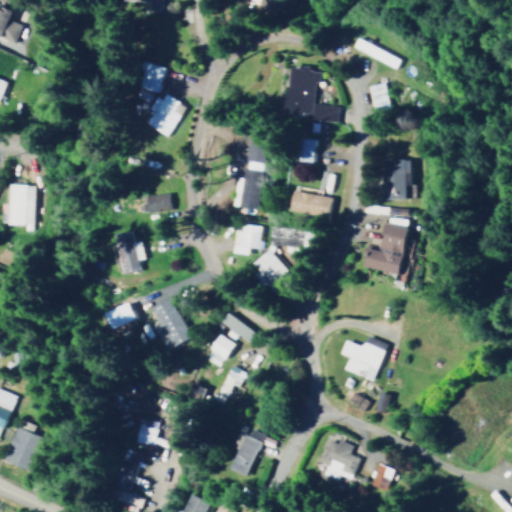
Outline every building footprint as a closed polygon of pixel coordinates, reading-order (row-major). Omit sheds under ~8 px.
[(145,0),(146,9),(158,9),(157,0),(145,0)] [(254,0),(253,4),(274,9),(276,0),(254,0)] [(0,37),(11,42),(18,24),(5,18),(8,12),(0,9),(0,37)] [(161,66),(139,60),(132,84),(153,91),(161,66)] [(311,102),(312,80),(317,80),(317,70),(307,70),(307,65),(286,64),(283,110),(303,111),(302,119),(333,121),(334,104),(311,102)] [(369,110),(385,108),(381,82),(365,84),(369,110)] [(176,114),(169,110),(175,100),(158,90),(146,110),(148,111),(142,122),(163,135),(176,114)] [(293,160),(311,161),(311,138),(294,137),(293,160)] [(243,162),(258,163),(259,143),(244,142),(243,162)] [(403,198),(403,159),(379,158),(379,197),(403,198)] [(257,168),(241,166),(239,177),(233,176),(230,205),(252,207),(257,168)] [(4,223),(30,223),(30,183),(4,183),(4,223)] [(286,210),(324,217),(329,193),(291,186),(286,210)] [(405,226),(381,221),(375,249),(362,246),(359,265),(395,273),(405,226)] [(244,253),(244,246),(255,247),(257,224),(238,223),(238,229),(231,229),(230,252),(244,253)] [(267,226),(266,243),(281,244),(280,250),(298,252),(298,244),(306,245),(307,230),(267,226)] [(117,272),(135,270),(134,259),(140,258),(138,240),(130,241),(128,230),(112,232),(117,272)] [(255,269),(250,273),(266,290),(285,272),(263,248),(248,262),(255,269)] [(154,319),(149,321),(161,349),(187,338),(169,297),(148,306),(154,319)] [(207,349),(222,357),(231,342),(215,333),(207,349)] [(341,369),(370,379),(382,341),(362,335),(359,345),(341,339),(337,353),(345,355),(341,369)] [(241,370),(225,364),(213,399),(220,401),(227,383),(236,386),(241,370)] [(0,425),(10,393),(0,389),(0,425)] [(386,393),(375,391),(372,409),(382,411),(386,393)] [(0,457),(0,459),(26,470),(40,438),(27,432),(31,425),(16,419),(0,457)] [(150,445),(153,427),(133,424),(130,441),(150,445)] [(225,469),(244,475),(254,448),(267,453),(273,438),(247,428),(245,434),(235,430),(229,446),(233,448),(225,469)] [(327,437),(317,462),(324,464),(320,474),(334,479),(336,474),(347,479),(356,457),(346,453),(349,445),(327,437)] [(124,492),(134,462),(138,463),(142,453),(128,448),(123,464),(121,464),(118,473),(112,471),(104,495),(127,503),(125,510),(132,511),(134,511),(139,497),(124,492)] [(200,511),(205,501),(187,493),(177,511),(200,511)]
